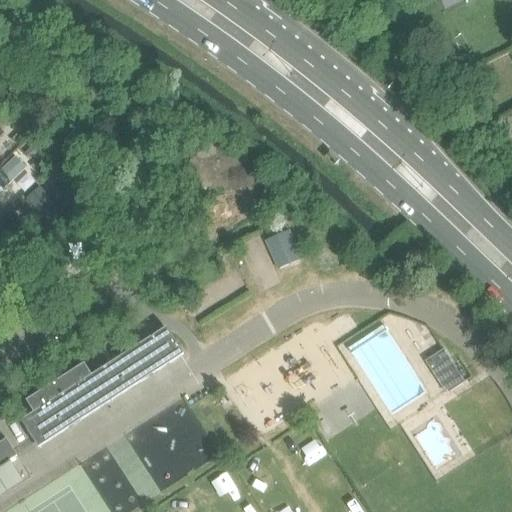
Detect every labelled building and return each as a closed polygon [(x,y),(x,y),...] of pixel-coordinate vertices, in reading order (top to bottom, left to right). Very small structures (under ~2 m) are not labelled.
[(301,260),(289,232),(266,242),(268,248),(278,270),(301,260)] [(186,307),(185,312),(185,316),(186,319),(189,323),(204,347),(207,350),(212,352),(218,352),(244,335),(258,329),(277,322),(288,318),(299,316),(308,315),(313,313),(318,309),(323,303),(324,297),(324,289),(321,283),(317,277),(312,270),(299,250),(301,260),(278,270),(268,248),(190,300),(188,303),(186,307)] [(93,382),(85,369),(29,404),(38,418),(26,426),(37,443),(179,352),(168,334),(93,382)] [(448,396),(466,384),(445,351),(426,364),(448,396)] [(0,467),(14,459),(17,457),(7,440),(0,443),(0,467)]
